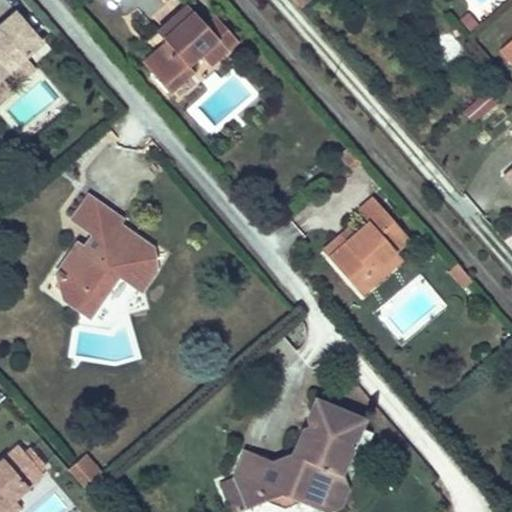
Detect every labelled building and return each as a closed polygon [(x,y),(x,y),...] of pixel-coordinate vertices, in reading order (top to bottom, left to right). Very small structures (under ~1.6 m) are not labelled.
[(477,20),(468,10),(459,17),(468,28),(477,20)] [(0,76),(8,70),(21,59),(39,43),(13,13),(0,24),(0,76)] [(178,25),(162,40),(164,42),(141,63),(167,92),(190,72),(185,66),(198,54),(215,39),(204,27),(192,13),(178,25)] [(155,32),(162,40),(178,25),(171,17),(155,32)] [(215,39),(198,54),(208,65),(236,41),(214,17),(204,27),(215,39)] [(511,42),(503,51),(511,61),(511,42)] [(30,69),(21,59),(8,70),(17,80),(30,69)] [(0,97),(8,91),(0,81),(0,97)] [(499,105),(487,91),(465,109),(477,124),(499,105)] [(336,153),(346,163),(354,156),(345,145),(336,153)] [(353,231),(327,254),(353,285),(390,253),(408,237),(371,194),(360,204),(370,216),(353,231)] [(74,244),(55,270),(72,282),(60,297),(86,316),(116,274),(138,290),(153,269),(141,259),(150,247),(116,222),(118,219),(86,196),(70,219),(90,234),(80,248),(74,244)] [(322,249),(327,254),(353,231),(348,226),(322,249)] [(150,247),(141,259),(153,269),(150,247)] [(390,253),(353,285),(360,293),(397,260),(390,253)] [(471,278),(456,261),(449,267),(464,285),(471,278)] [(72,282),(55,270),(60,297),(72,282)] [(244,508),(264,500),(279,494),(297,502),(304,505),(321,498),(339,506),(346,490),(339,477),(350,451),(367,413),(312,392),(290,451),(299,455),(294,466),(284,467),(242,449),(231,475),(244,508)] [(19,445),(0,461),(0,510),(13,500),(43,474),(19,445)] [(290,451),(284,467),(294,466),(299,455),(290,451)] [(86,457),(70,471),(85,488),(101,474),(86,457)] [(279,494),(264,500),(281,509),(297,502),(279,494)] [(321,498),(304,505),(319,511),(326,511),(339,506),(321,498)] [(0,511),(13,511),(19,508),(13,500),(0,510),(0,511)]
